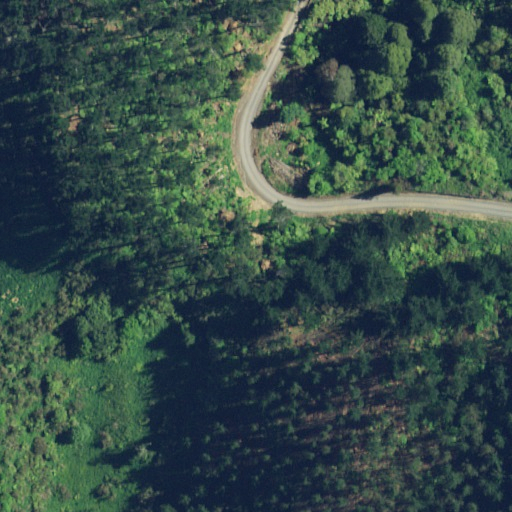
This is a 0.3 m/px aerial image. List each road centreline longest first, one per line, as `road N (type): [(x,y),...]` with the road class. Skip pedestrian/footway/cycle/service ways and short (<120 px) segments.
road 1 (unclassified): [(511,205),(405,196),(289,199),(253,171),(245,139),(299,0)]
road 2 (track): [(337,326),(511,341)]
